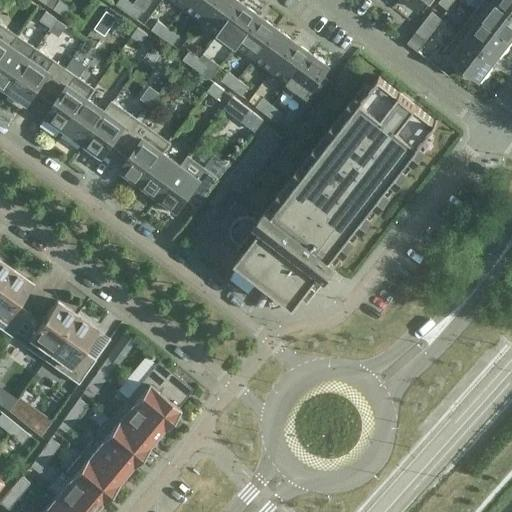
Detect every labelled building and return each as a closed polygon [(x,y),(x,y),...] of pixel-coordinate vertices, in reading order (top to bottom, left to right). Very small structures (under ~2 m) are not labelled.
[(70,6),(61,0),(59,0),(54,8),(64,15),(70,6)] [(127,11),(133,2),(129,0),(118,0),(116,4),(127,11)] [(187,0),(184,6),(201,18),(214,0),(187,0)] [(239,0),(214,0),(201,18),(219,31),(241,1),(239,0)] [(447,8),(453,0),(439,0),(439,2),(447,8)] [(511,12),(496,0),(482,0),(473,13),(511,42),(511,41),(511,12)] [(511,0),(496,0),(511,12),(511,0)] [(236,44),(258,14),(241,1),(219,31),(236,44)] [(143,10),(133,2),(127,11),(137,19),(143,10)] [(56,17),(46,10),(40,19),(50,26),(56,17)] [(431,11),(416,31),(426,38),(441,18),(431,11)] [(511,42),(473,13),(458,31),(494,59),(498,54),(501,56),(511,42)] [(258,14),(236,44),(254,57),(276,27),(258,14)] [(162,36),(168,27),(158,20),(151,28),(162,36)] [(0,60),(17,35),(0,22),(0,60)] [(148,34),(137,27),(131,35),(141,43),(148,34)] [(179,35),(168,27),(162,36),(172,43),(179,35)] [(276,27),(254,57),(271,69),(293,39),(276,27)] [(494,59),(458,31),(443,51),(459,63),(456,66),(468,76),(471,72),(482,81),(493,66),(491,64),(494,59)] [(17,35),(0,60),(0,87),(6,92),(37,47),(17,35)] [(293,39),(271,69),(288,82),(283,89),(311,52),(293,39)] [(37,47),(6,92),(25,105),(39,85),(48,92),(65,67),(37,47)] [(200,57),(189,50),(183,58),(193,66),(200,57)] [(311,52),(283,89),(302,102),(310,90),(316,94),(326,80),(321,76),(329,65),(311,52)] [(68,64),(82,73),(89,61),(74,53),(68,64)] [(210,65),(200,57),(193,66),(204,74),(210,65)] [(44,118),(63,131),(87,97),(94,88),(65,67),(48,92),(57,98),(44,118)] [(232,87),(238,78),(228,71),(222,79),(232,87)] [(273,212),(267,207),(257,220),(253,216),(246,214),(240,215),(235,218),(231,224),(230,230),(232,236),(236,241),(244,248),(236,259),(294,305),(303,293),(308,298),(336,262),(331,257),(338,249),(343,253),(354,239),(349,235),(355,226),(361,230),(372,216),(366,212),(373,203),(379,207),(390,193),(384,189),(391,180),(396,185),(407,171),(402,166),(409,158),(414,162),(425,148),(419,144),(437,120),(436,119),(435,120),(380,77),(381,76),(379,75),(361,98),(356,94),(345,108),(350,112),(343,121),(338,116),(327,130),(333,135),(326,144),(320,139),(309,153),(315,157),(308,166),(302,162),(292,176),(297,180),(290,189),(285,185),(274,199),(280,203),(273,212)] [(249,86),(238,78),(232,87),(242,95),(249,86)] [(224,89),(214,81),(207,90),(218,97),(224,89)] [(87,97),(63,131),(82,145),(113,101),(112,100),(105,110),(87,97)] [(273,104),(264,97),(256,105),(266,113),(273,104)] [(113,101),(82,145),(101,158),(115,139),(124,145),(141,121),(113,101)] [(283,112),(273,104),(266,113),(276,121),(283,112)] [(119,171),(138,185),(169,141),(141,121),(124,145),(133,152),(119,171)] [(283,137),(267,125),(208,202),(224,214),(283,137)] [(169,141),(138,185),(156,198),(181,164),(163,152),(170,142),(169,141)] [(181,164),(156,198),(175,212),(189,193),(198,199),(194,204),(196,205),(217,176),(188,155),(181,164)] [(0,284),(11,268),(0,259),(0,284)] [(11,268),(0,284),(0,327),(12,336),(29,312),(17,303),(32,283),(11,268)] [(41,320),(29,312),(12,336),(45,359),(77,314),(56,300),(41,320)] [(77,314),(45,359),(78,383),(95,358),(82,349),(97,329),(77,314)] [(114,364),(106,358),(96,372),(104,378),(114,364)] [(158,359),(127,397),(164,428),(180,408),(177,406),(193,388),(158,359)] [(99,387),(104,378),(96,372),(86,386),(95,393),(99,387)] [(0,402),(8,408),(16,396),(0,384),(0,402)] [(51,419),(19,394),(8,409),(40,433),(51,419)] [(86,404),(78,397),(68,411),(76,418),(86,404)] [(164,428),(127,397),(111,415),(149,446),(164,428)] [(66,432),(76,418),(68,411),(58,426),(66,432)] [(0,413),(0,424),(8,431),(14,423),(0,413)] [(149,446),(111,415),(110,416),(116,421),(102,437),(97,433),(96,434),(133,465),(149,446)] [(28,434),(14,423),(8,431),(22,441),(28,434)] [(133,465),(96,434),(80,452),(118,483),(133,465)] [(58,444),(50,438),(40,451),(48,457),(58,444)] [(38,471),(48,457),(40,451),(30,465),(38,471)] [(118,483),(80,452),(65,471),(102,502),(118,483)] [(93,511),(102,502),(65,471),(64,472),(70,476),(55,494),(76,511),(93,511)] [(30,482),(20,475),(9,488),(18,496),(30,482)] [(0,502),(7,509),(18,496),(9,488),(0,498),(0,502)] [(76,511),(55,494),(39,511),(76,511)]
